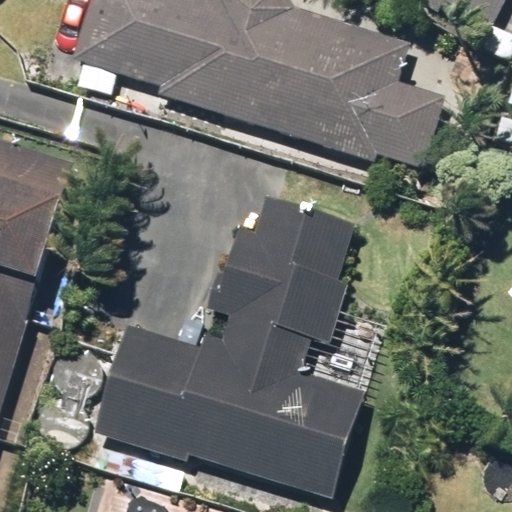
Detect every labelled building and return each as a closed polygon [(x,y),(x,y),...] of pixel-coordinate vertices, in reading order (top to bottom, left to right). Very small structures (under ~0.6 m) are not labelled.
[(431,181),(453,110),(404,94),(416,58),(302,21),(290,0),(230,0),(228,9),(198,0),(104,0),(81,73),(167,98),(165,104),(380,172),(383,165),(431,181)] [(511,0),(393,0),(445,26),(451,12),(500,37),(511,12),(511,0)] [(511,45),(498,40),(490,61),(511,70),(511,45)] [(0,432),(39,300),(49,303),(85,179),(0,154),(0,432)] [(197,467),(340,511),(373,406),(309,387),(319,353),(336,358),(354,299),(343,296),(361,238),(275,212),(263,248),(251,244),(235,295),(224,292),(215,321),(241,329),(232,356),(215,349),(211,363),(138,339),(104,448),(194,475),(197,467)] [(86,412),(83,409),(88,406),(92,404),(96,402),(99,399),(102,396),(104,393),(105,389),(106,385),(106,381),(106,377),(105,373),(103,369),(100,366),(97,363),(94,360),(91,358),(77,357),(73,358),(69,359),(66,362),(63,364),(60,368),(58,371),(57,375),(56,379),(56,383),(56,387),(58,391),(60,395),(62,398),(62,404),(58,405),(55,406),(51,408),(48,411),(46,414),(44,418),(42,422),(41,426),(41,430),(42,434),(43,438),(45,442),(47,445),(51,448),(54,450),(58,452),(62,453),(66,454),(70,453),(74,453),(78,451),(81,449),(84,446),(87,443),(89,440),(91,436),(92,432),(92,428),(91,423),(90,419),(88,416),(86,412)] [(125,485),(151,492),(156,471),(130,465),(125,485)]
